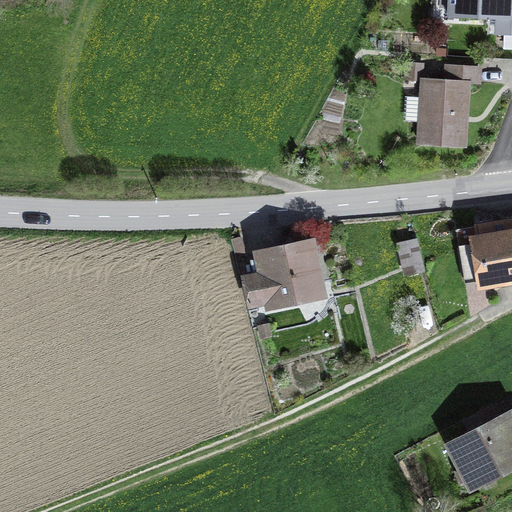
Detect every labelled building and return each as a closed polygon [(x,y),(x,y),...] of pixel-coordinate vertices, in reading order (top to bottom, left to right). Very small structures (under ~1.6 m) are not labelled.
[(507,19),(506,34),(511,34),(511,3),(509,4),(508,0),(449,0),(449,16),(507,19)] [(422,66),(406,65),(405,77),(421,78),(422,66)] [(420,143),(464,146),(467,82),(478,82),(478,67),(448,65),(447,80),(424,79),(422,103),(431,104),(430,120),(421,119),(420,143)] [(511,219),(476,226),(486,286),(509,282),(508,276),(511,275),(511,219)] [(416,244),(402,248),(407,272),(422,269),(416,244)] [(294,296),(316,291),(313,278),(321,276),(318,260),(310,262),(307,248),(283,253),(282,250),(264,254),(264,256),(250,259),(253,276),(246,278),(252,303),(272,299),(274,306),(295,301),(294,296)] [(269,324),(260,326),(263,338),(272,335),(269,324)] [(452,445),(472,485),(511,464),(511,420),(509,415),(501,420),(493,404),(464,419),(472,434),(452,445)]
